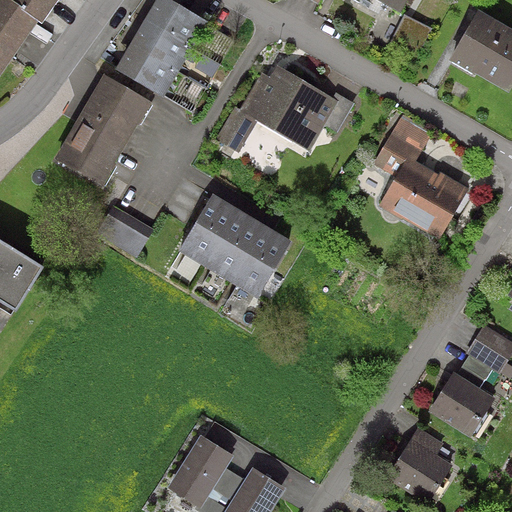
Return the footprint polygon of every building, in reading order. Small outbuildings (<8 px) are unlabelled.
[(2,2),(0,0),(0,74),(35,25),(2,2)] [(52,0),(3,0),(2,2),(35,25),(52,0)] [(175,0),(154,0),(147,13),(194,41),(207,19),(175,0)] [(405,0),(361,0),(395,18),(405,0)] [(511,35),(475,14),(445,66),(503,100),(511,85),(511,35)] [(146,15),(133,37),(180,64),(193,42),(146,15)] [(430,30),(405,18),(389,50),(414,62),(430,30)] [(132,38),(119,60),(166,87),(179,65),(132,38)] [(272,74),(264,70),(242,107),(311,148),(326,122),(338,129),(355,99),(338,89),(334,94),(279,61),(272,74)] [(155,96),(105,68),(57,152),(107,180),(155,96)] [(432,133),(402,116),(374,165),(396,178),(408,157),(415,161),(432,133)] [(415,161),(408,157),(396,178),(379,205),(440,239),(468,189),(440,172),(438,174),(415,161)] [(242,204),(215,188),(183,246),(209,261),(242,204)] [(110,241),(128,210),(115,202),(97,233),(110,241)] [(269,219),(243,204),(210,261),(236,276),(269,219)] [(123,249),(142,218),(128,210),(110,241),(123,249)] [(136,256),(155,226),(142,218),(123,249),(136,256)] [(296,235),(270,220),(237,277),(263,292),(296,235)] [(0,301),(16,312),(44,267),(0,240),(0,301)] [(511,354),(511,338),(485,322),(467,352),(470,354),(493,368),(501,373),(511,354)] [(493,368),(470,354),(461,370),(483,384),(493,368)] [(461,370),(457,367),(431,407),(473,434),(499,394),(483,384),(461,370)] [(446,442),(420,426),(389,474),(432,501),(457,461),(440,451),(446,442)] [(238,449),(207,429),(173,482),(179,486),(170,499),(190,511),(192,511),(195,507),(199,501),(204,504),(210,494),(215,486),(228,466),(238,449)] [(269,511),(288,483),(255,463),(246,477),(233,498),(229,506),(224,511),(269,511)] [(246,477),(228,466),(215,486),(233,498),(246,477)] [(199,501),(195,507),(202,511),(224,511),(229,506),(210,494),(204,504),(199,501)]
